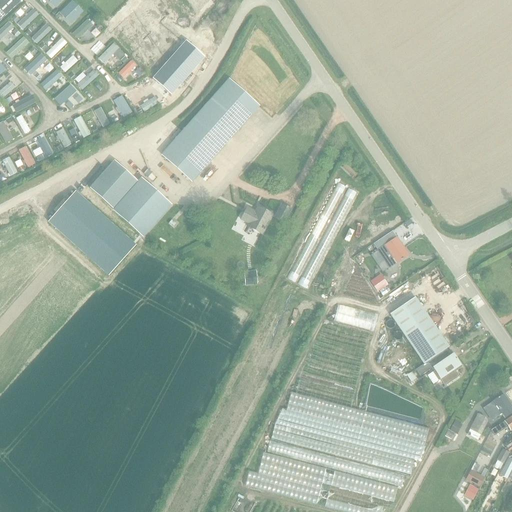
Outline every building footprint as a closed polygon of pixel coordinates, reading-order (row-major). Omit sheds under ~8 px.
[(17,0),(0,0),(0,19),(19,2),(17,0)] [(66,18),(80,5),(75,0),(73,0),(61,12),(66,18)] [(169,53),(179,44),(142,6),(132,15),(169,53)] [(84,37),(94,27),(91,24),(95,20),(89,14),(75,28),(84,37)] [(0,32),(0,33),(13,22),(9,17),(0,25),(0,32)] [(179,43),(188,35),(180,25),(170,33),(179,43)] [(115,38),(100,53),(106,59),(116,49),(120,53),(125,48),(115,38)] [(185,41),(151,79),(170,95),(203,57),(185,41)] [(66,67),(79,55),(74,50),(61,62),(66,67)] [(119,69),(125,73),(138,59),(132,54),(119,69)] [(49,84),(64,71),(59,64),(43,78),(49,84)] [(0,86),(0,87),(3,92),(18,82),(14,76),(0,86)] [(258,107),(228,79),(161,155),(192,182),(258,107)] [(126,89),(116,94),(123,112),(134,107),(126,89)] [(102,103),(97,106),(105,121),(110,118),(102,103)] [(26,129),(31,127),(22,110),(17,113),(26,129)] [(83,132),(90,129),(82,111),(75,115),(83,132)] [(58,127),(64,141),(72,138),(65,123),(58,127)] [(45,136),(39,138),(45,153),(50,151),(45,136)] [(113,208),(137,181),(114,160),(89,188),(113,208)] [(113,209),(143,236),(170,206),(140,179),(113,209)] [(349,187),(343,198),(350,201),(356,190),(349,187)] [(75,192),(49,222),(109,275),(135,245),(75,192)] [(291,210),(281,204),(275,217),(284,222),(291,210)] [(240,219),(248,224),(247,226),(262,234),(272,215),(257,207),(255,212),(247,208),(240,219)] [(169,226),(175,231),(179,227),(173,222),(169,226)] [(396,237),(371,255),(383,272),(407,255),(400,244),(400,243),(396,237)] [(253,272),(244,272),(245,286),(254,285),(253,272)] [(370,282),(380,297),(391,290),(387,285),(380,274),(370,282)] [(450,355),(446,349),(448,347),(414,297),(390,314),(423,364),(419,367),(423,373),(432,367),(434,371),(432,372),(438,381),(440,379),(444,386),(459,376),(455,371),(462,367),(453,353),(450,355)] [(333,321),(373,331),(377,315),(337,305),(333,321)] [(270,440),(410,476),(414,460),(418,461),(425,446),(424,446),(429,429),(350,408),(370,333),(326,321),(315,342),(313,344),(311,350),(290,392),(286,410),(282,409),(275,424),(270,440)] [(406,376),(411,382),(416,378),(412,372),(406,376)] [(493,401),(483,408),(491,420),(501,413),(504,418),(511,411),(511,406),(503,394),(492,401),(493,401)] [(477,414),(467,435),(471,437),(473,432),(480,436),(482,432),(490,426),(487,421),(477,414)] [(511,429),(511,427),(511,414),(492,429),(496,434),(508,425),(511,429)] [(454,421),(450,430),(455,433),(460,425),(454,421)] [(446,437),(453,441),(457,435),(449,430),(446,437)] [(267,452),(401,487),(404,477),(270,441),(267,452)] [(503,464),(509,453),(502,449),(496,460),(497,461),(493,467),(499,470),(502,464),(503,464)] [(244,486),(340,511),(380,511),(382,507),(391,510),(397,488),(263,453),(257,474),(248,472),(244,486)] [(511,459),(508,458),(499,475),(507,479),(511,469),(511,459)] [(478,484),(482,477),(469,470),(465,477),(478,484)] [(464,496),(472,500),(478,490),(470,485),(464,496)]
